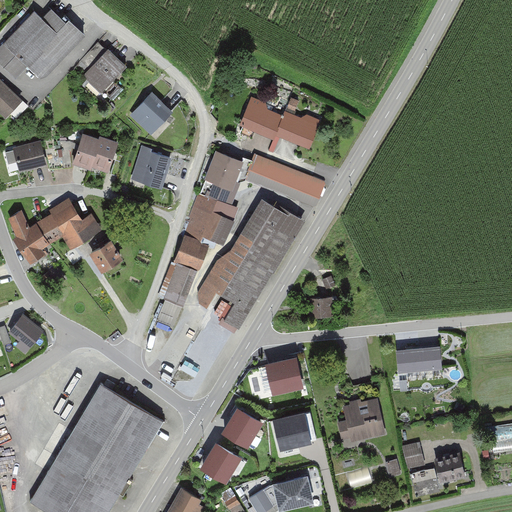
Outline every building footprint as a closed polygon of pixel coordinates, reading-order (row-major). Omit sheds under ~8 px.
[(44,19),(35,10),(0,47),(0,63),(17,80),(28,68),(44,82),(87,36),(70,20),(67,24),(52,10),(44,19)] [(128,67),(108,49),(83,77),(103,95),(128,67)] [(23,100),(0,78),(0,112),(6,118),(23,100)] [(176,114),(153,91),(132,114),(156,136),(176,114)] [(291,98),(289,111),(297,112),(299,99),(291,98)] [(286,113),(253,100),(243,124),(273,136),(275,132),(311,147),(322,120),(308,114),(304,117),(287,110),(286,113)] [(99,137),(83,132),(74,163),(93,169),(94,165),(111,171),(120,141),(100,135),(99,137)] [(48,164),(41,140),(14,147),(15,151),(7,153),(11,169),(19,167),(21,171),(48,164)] [(143,145),(133,176),(166,186),(175,154),(143,145)] [(224,154),(216,152),(209,172),(206,171),(186,232),(203,241),(204,236),(225,245),(235,220),(222,212),(243,160),(224,152),(224,154)] [(326,181),(255,153),(245,178),(316,206),(326,181)] [(306,219),(262,196),(233,250),(220,258),(197,290),(199,301),(206,307),(216,291),(232,300),(219,316),(239,329),(306,219)] [(24,210),(9,217),(16,236),(13,239),(30,263),(48,253),(44,248),(63,238),(71,249),(102,229),(93,213),(84,217),(70,197),(51,209),(53,213),(31,225),(24,210)] [(210,245),(185,234),(175,260),(179,262),(158,320),(173,327),(182,305),(185,306),(198,270),(200,270),(210,245)] [(113,239),(91,252),(102,272),(125,259),(113,239)] [(332,295),(308,298),(310,318),(334,316),(332,295)] [(24,315),(18,310),(4,327),(27,346),(42,327),(26,313),(24,315)] [(442,346),(398,350),(400,373),(444,369),(442,346)] [(298,353),(266,360),(274,393),(306,386),(298,353)] [(109,511),(164,420),(100,382),(29,501),(47,511),(109,511)] [(385,432),(377,396),(342,404),(345,419),(337,421),(343,449),(365,444),(364,437),(385,432)] [(238,403),(222,430),(249,446),(265,419),(238,403)] [(306,413),(274,420),(282,451),(313,443),(306,413)] [(243,456),(216,440),(200,466),(227,482),(243,456)] [(419,442),(402,446),(407,469),(424,465),(419,442)] [(460,452),(434,458),(440,484),(466,478),(460,452)] [(388,461),(390,474),(402,472),(400,458),(388,461)] [(352,487),(374,480),(369,466),(347,472),(352,487)] [(308,474),(274,481),(280,508),(313,501),(308,474)] [(202,499),(182,488),(167,511),(202,511),(205,508),(199,505),(202,499)] [(233,488),(222,494),(232,511),(245,511),(247,511),(233,488)] [(264,488),(250,497),(258,511),(261,511),(274,505),(264,488)]
